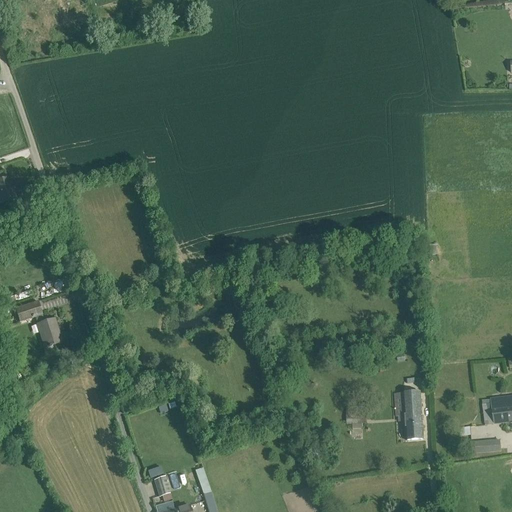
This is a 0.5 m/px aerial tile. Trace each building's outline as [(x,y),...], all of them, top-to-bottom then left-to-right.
[(0,200),(1,204),(11,201),(11,202),(13,201),(12,201),(16,199),(10,178),(0,181),(0,200)] [(0,223),(9,218),(4,211),(0,214),(0,223)] [(227,287),(225,294),(232,296),(234,289),(227,287)] [(42,315),(38,302),(15,309),(20,323),(35,317),(38,325),(45,348),(62,343),(55,320),(45,323),(42,315)] [(395,394),(397,422),(405,422),(407,441),(424,440),(421,392),(395,394)] [(511,396),(492,399),(492,400),(495,425),(511,422),(511,396)] [(492,399),(482,401),(485,426),(495,425),(492,400),(492,399)] [(166,406),(159,408),(161,414),(168,412),(166,406)] [(347,424),(367,424),(367,410),(347,410),(347,424)] [(458,429),(459,437),(471,435),(469,427),(458,429)] [(500,440),(471,443),(472,455),(501,452),(500,440)] [(164,475),(161,467),(148,472),(150,479),(164,475)] [(166,477),(154,480),(159,497),(162,496),(170,494),(166,477)] [(170,494),(162,496),(164,502),(172,500),(170,494)]
